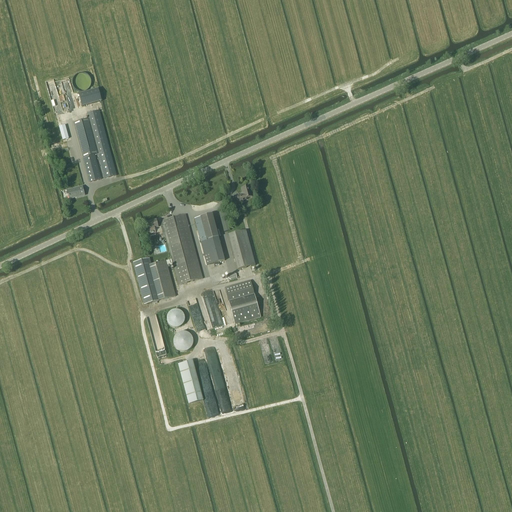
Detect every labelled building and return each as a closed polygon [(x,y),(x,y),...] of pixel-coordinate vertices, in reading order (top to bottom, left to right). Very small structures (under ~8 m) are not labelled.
[(98,90),(78,95),(82,108),(101,103),(98,90)] [(98,155),(97,155),(98,159),(99,159),(104,179),(116,176),(110,152),(99,111),(86,114),(88,119),(89,119),(98,155)] [(89,119),(88,119),(73,123),(82,159),(95,155),(97,155),(98,155),(89,119)] [(65,126),(59,128),(63,142),(69,140),(65,126)] [(95,155),(82,159),(89,183),(101,180),(95,155)] [(82,187),(67,191),(69,200),(84,196),(82,187)] [(242,200),(252,197),(250,187),(241,189),(242,193),(241,195),(234,197),(236,204),(243,202),(242,200)] [(207,266),(224,261),(212,214),(194,219),(207,266)] [(163,227),(171,260),(173,264),(178,286),(203,279),(185,215),(162,221),(162,222),(157,223),(156,221),(145,224),(147,231),(148,231),(149,236),(155,234),(155,232),(155,230),(155,231),(154,229),(158,228),(163,227)] [(246,231),(228,235),(237,271),(255,266),(246,231)] [(144,305),(158,302),(176,297),(167,266),(173,264),(171,260),(166,261),(151,265),(150,259),(147,260),(133,263),(144,305)] [(224,288),(235,325),(261,318),(250,281),(224,288)]
